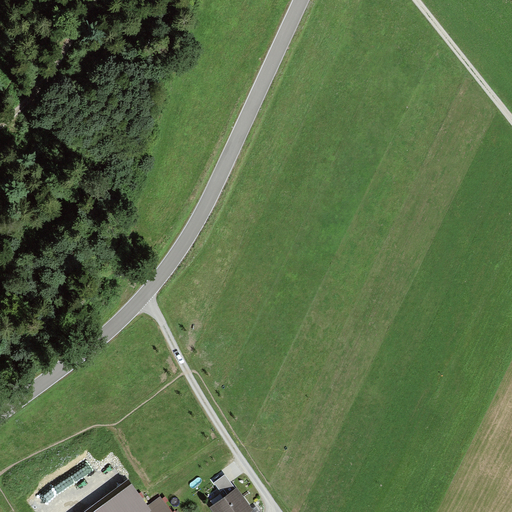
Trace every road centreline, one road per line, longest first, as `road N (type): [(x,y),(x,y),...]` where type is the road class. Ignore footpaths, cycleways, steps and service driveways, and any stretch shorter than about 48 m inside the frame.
road 1 (tertiary): [(0,413),(102,333),(169,263),(300,0)]
road 2 (track): [(277,511),(181,368),(144,292)]
road 3 (track): [(96,0),(48,76),(0,125)]
road 4 (track): [(413,0),(511,122)]
